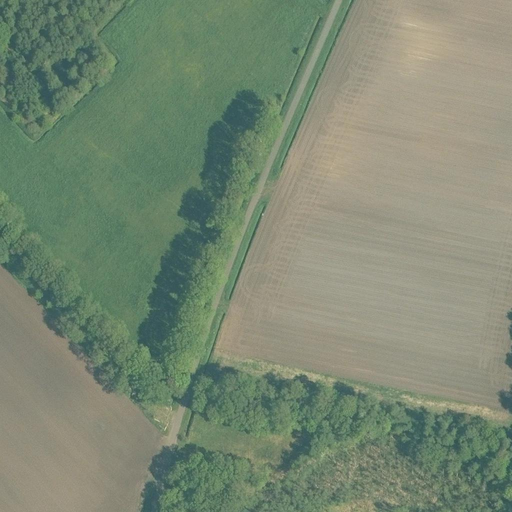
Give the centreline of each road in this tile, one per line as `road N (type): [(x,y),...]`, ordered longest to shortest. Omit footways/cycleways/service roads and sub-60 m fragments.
road 1 (unclassified): [(154,511),(232,258),(338,0)]
road 2 (track): [(0,246),(175,429)]
